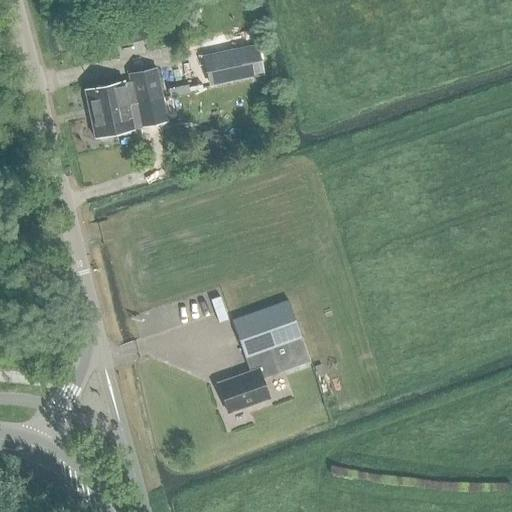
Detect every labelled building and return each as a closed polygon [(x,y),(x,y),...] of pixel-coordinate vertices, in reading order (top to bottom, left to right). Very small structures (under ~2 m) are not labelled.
[(257,76),(257,78),(262,77),(255,45),(204,56),(211,86),(257,76)] [(85,90),(89,113),(161,98),(156,76),(128,83),(129,87),(125,88),(124,82),(85,90)] [(94,137),(165,122),(161,98),(89,113),(94,137)] [(203,160),(224,154),(218,134),(198,140),(203,160)] [(167,172),(181,169),(179,158),(165,161),(167,172)] [(287,301),(231,322),(249,372),(216,384),(227,414),(268,399),(261,379),(279,373),(270,350),(301,339),(287,301)]
